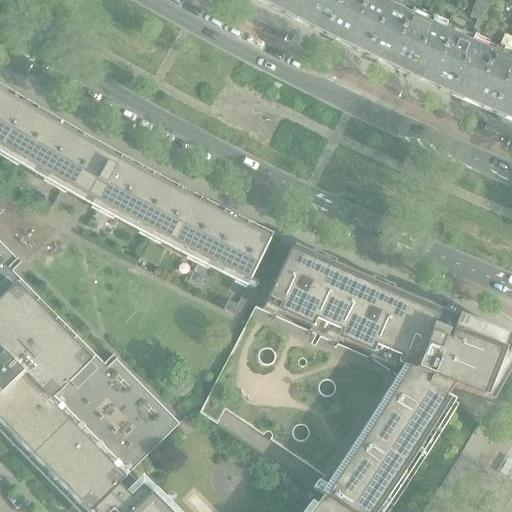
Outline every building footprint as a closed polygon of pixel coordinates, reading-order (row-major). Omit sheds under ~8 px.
[(282,15),(289,0),(259,0),(270,6),(271,9),(282,15)] [(323,36),(341,0),(289,0),(282,15),(292,20),(295,19),(311,27),(312,30),(323,36)] [(365,56),(391,2),(387,0),(341,0),(323,36),(334,41),(337,40),(353,48),(354,51),(365,56)] [(484,13),(490,0),(477,0),(473,8),(484,13)] [(407,76),(433,21),(391,2),(365,56),(376,62),(379,60),(395,68),(396,71),(407,76)] [(433,16),(439,5),(433,2),(427,13),(433,16)] [(480,22),(483,17),(472,12),(470,17),(477,20),(472,29),(477,31),(481,22),(480,22)] [(449,96),(474,40),(433,21),(407,76),(418,81),(421,80),(437,88),(439,91),(449,96)] [(492,114),(511,68),(511,56),(474,40),(449,96),(460,101),(463,99),(480,106),(481,110),(492,114)] [(511,68),(492,114),(503,119),(506,118),(511,120),(511,68)] [(37,110),(21,101),(0,87),(0,149),(10,155),(37,110)] [(57,183),(82,137),(37,110),(10,155),(14,158),(57,183)] [(104,209),(123,174),(129,163),(82,137),(57,183),(90,201),(104,209)] [(151,234),(176,188),(145,171),(129,163),(123,174),(104,209),(151,234)] [(199,259),(222,212),(207,204),(176,188),(151,234),(199,259)] [(271,236),(251,226),(222,212),(199,259),(248,283),(271,236)] [(178,425),(115,361),(117,359),(112,355),(103,364),(12,272),(21,263),(17,258),(15,260),(0,244),(0,433),(77,511),(89,511),(90,511),(121,481),(128,475),(178,425)] [(445,397),(451,388),(490,403),(505,356),(511,339),(456,317),(453,323),(437,316),(439,310),(408,298),(391,290),(392,288),(368,278),(367,280),(350,272),(332,264),(333,262),(310,252),(309,254),(291,245),(260,311),(254,308),(199,414),(216,425),(223,410),(262,436),(264,434),(267,433),(268,433),(270,435),(271,436),(270,439),(269,441),(324,478),(314,492),(322,497),(343,511),(389,511),(399,497),(416,472),(432,447),(443,430),(458,405),(445,397)] [(232,316),(237,306),(227,301),(222,311),(232,316)] [(343,511),(322,497),(314,507),(309,503),(302,511),(174,511),(140,478),(136,482),(128,475),(121,481),(90,511),(89,511),(343,511)]
